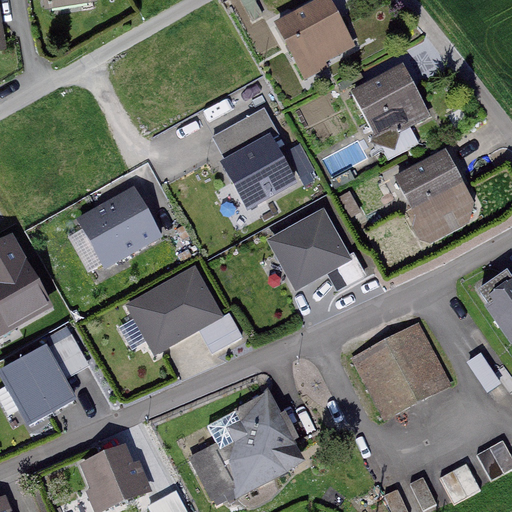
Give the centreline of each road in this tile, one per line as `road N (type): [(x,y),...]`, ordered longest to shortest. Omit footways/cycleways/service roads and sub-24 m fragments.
road 1 (residential): [(511,237),(315,340),(0,472)]
road 2 (residential): [(201,0),(0,114)]
road 3 (residential): [(403,0),(511,137)]
